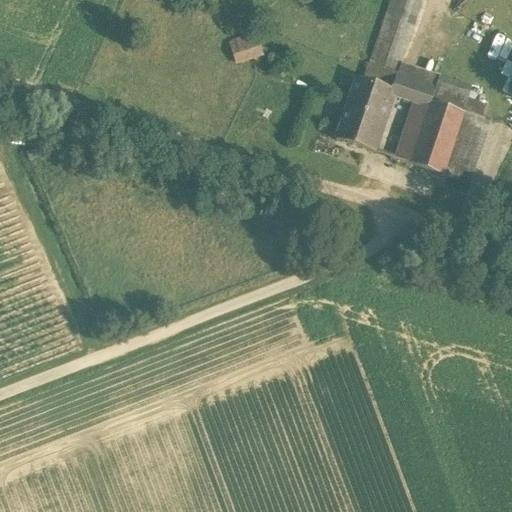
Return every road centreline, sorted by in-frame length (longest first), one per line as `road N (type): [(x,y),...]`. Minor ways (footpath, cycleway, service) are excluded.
road 1 (track): [(431,225),(0,392)]
road 2 (track): [(431,225),(0,80)]
